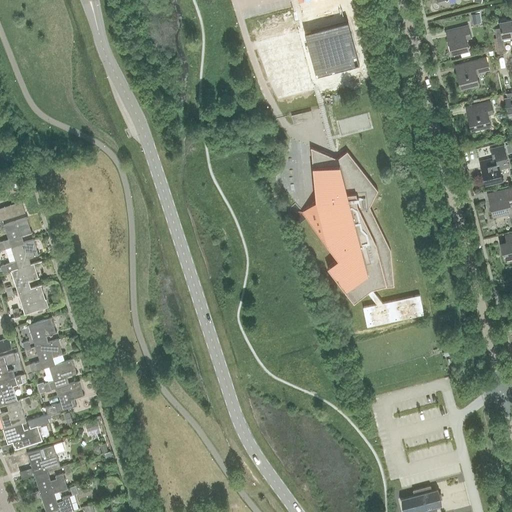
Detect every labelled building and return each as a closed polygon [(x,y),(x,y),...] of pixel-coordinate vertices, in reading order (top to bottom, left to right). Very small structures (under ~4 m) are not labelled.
[(479,13),(471,14),(473,24),(480,23),(479,13)] [(511,38),(511,19),(506,21),(505,19),(499,20),(500,22),(499,22),(500,28),(494,29),(496,41),(499,53),(505,52),(503,40),(502,38),(510,36),(511,39),(511,38)] [(348,22),(305,34),(316,77),(359,65),(348,22)] [(465,40),(470,39),(467,26),(446,32),(451,53),(467,49),(465,40)] [(462,71),(457,72),(461,88),(478,83),(476,73),(490,69),(487,58),(460,64),(462,71)] [(487,115),(492,113),(489,102),(470,107),(472,114),(468,115),(471,130),(490,125),(487,115)] [(493,156),(494,159),(480,163),(485,184),(502,180),(499,170),(509,167),(503,146),(491,149),(492,153),(493,153),(494,156),(493,156)] [(382,303),(375,293),(371,288),(394,286),(390,249),(370,207),(378,190),(347,151),(337,159),(331,156),(310,147),(315,201),(302,212),(300,212),(296,211),(296,212),(302,213),(307,219),(338,259),(327,267),(354,301),(367,291),(377,304),(363,307),(367,326),(423,313),(419,294),(382,303)] [(511,204),(511,185),(508,187),(508,189),(498,192),(488,194),(489,200),(493,215),(511,211),(509,206),(511,204)] [(15,203),(19,214),(25,212),(21,201),(15,203)] [(13,216),(19,214),(15,203),(10,205),(13,216)] [(8,218),(13,216),(10,205),(4,206),(8,218)] [(6,248),(10,247),(23,243),(21,235),(32,232),(27,217),(3,224),(7,239),(0,241),(0,248),(0,250),(6,248)] [(511,234),(505,236),(506,242),(501,244),(504,259),(511,256),(511,234)] [(0,274),(10,271),(30,264),(28,257),(39,254),(34,239),(23,243),(10,247),(5,249),(10,262),(1,265),(1,266),(0,266),(0,274)] [(30,264),(10,271),(17,292),(30,288),(28,281),(39,278),(34,263),(30,264)] [(41,285),(30,288),(17,292),(24,315),(48,307),(41,285)] [(7,296),(13,294),(11,286),(5,288),(7,296)] [(12,310),(14,317),(20,316),(18,308),(12,310)] [(27,325),(34,347),(47,343),(45,336),(56,333),(51,317),(27,325)] [(2,339),(6,350),(12,348),(8,337),(2,339)] [(58,339),(47,343),(34,347),(39,361),(35,362),(29,364),(32,372),(48,366),(54,364),(52,357),(63,354),(58,339)] [(28,340),(22,342),(25,350),(31,348),(28,340)] [(16,360),(14,353),(8,354),(11,362),(16,360)] [(0,381),(10,378),(3,356),(0,357),(0,381)] [(54,364),(48,366),(52,380),(42,383),(42,382),(36,384),(39,393),(45,391),(55,388),(68,384),(66,377),(76,373),(72,359),(54,364)] [(0,405),(6,404),(17,400),(13,386),(23,382),(21,375),(10,378),(0,381),(0,405)] [(68,384),(55,388),(59,402),(46,406),(48,414),(47,414),(48,418),(61,414),(59,410),(61,409),(62,410),(75,406),(73,398),(84,395),(79,380),(68,384)] [(23,398),(26,406),(32,404),(29,396),(23,398)] [(0,423),(2,429),(21,423),(26,421),(19,399),(17,400),(6,404),(8,410),(0,412),(0,423)] [(7,443),(12,441),(15,449),(42,440),(37,426),(49,422),(48,418),(47,414),(27,420),(29,425),(28,426),(27,427),(27,428),(28,429),(24,430),(21,423),(2,429),(7,443)] [(85,424),(87,431),(100,428),(98,421),(85,424)] [(33,475),(47,471),(60,466),(54,448),(57,447),(59,451),(64,449),(62,442),(43,448),(40,449),(26,453),(33,475)] [(69,463),(63,465),(65,473),(71,471),(69,463)] [(33,475),(40,497),(54,492),(67,488),(62,474),(55,476),(56,479),(50,481),(47,471),(33,475)] [(75,485),(70,487),(72,495),(78,493),(75,485)] [(414,495),(403,498),(404,503),(402,503),(403,509),(406,509),(406,511),(412,511),(418,511),(433,511),(437,511),(435,506),(440,505),(438,500),(442,499),(440,493),(437,494),(435,489),(431,490),(430,485),(413,490),(414,495)] [(67,511),(74,510),(70,495),(62,498),(63,500),(57,502),(54,492),(40,497),(45,511),(67,511)]
